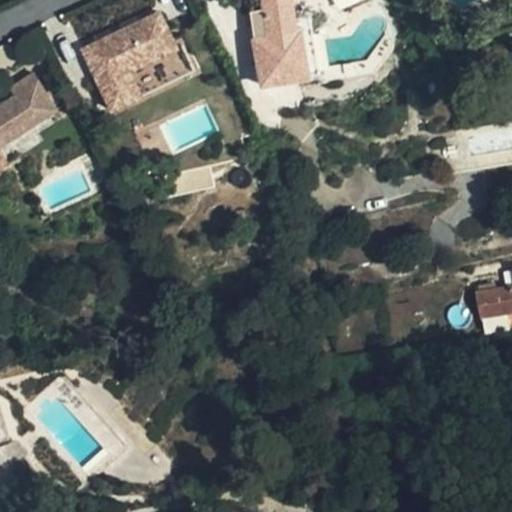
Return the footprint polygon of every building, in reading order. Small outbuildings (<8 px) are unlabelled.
[(268,38),(253,40),(260,86),(309,77),(302,32),(297,33),(292,0),(263,0),(264,9),(268,38)] [(94,52),(91,46),(78,52),(79,55),(63,63),(74,87),(92,79),(103,103),(139,86),(135,75),(150,68),(159,85),(178,76),(167,52),(175,49),(167,31),(137,45),(129,28),(100,42),(103,48),(94,52)] [(302,32),(309,77),(321,75),(313,31),(302,32)] [(100,42),(91,46),(94,52),(103,48),(100,42)] [(0,166),(5,163),(0,154),(0,149),(0,148),(0,138),(53,105),(35,75),(11,90),(15,98),(0,107),(0,166)] [(57,113),(53,105),(0,138),(0,148),(0,149),(57,113)] [(511,286),(477,293),(481,318),(507,313),(511,312),(511,286)] [(507,313),(481,318),(484,333),(509,328),(507,313)]
